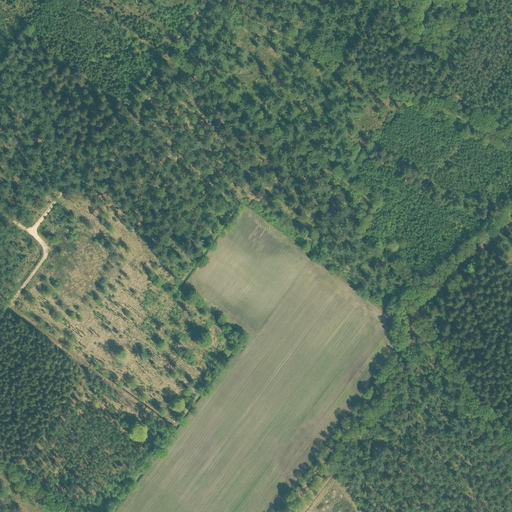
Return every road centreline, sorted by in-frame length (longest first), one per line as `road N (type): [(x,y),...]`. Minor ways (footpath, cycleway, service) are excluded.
road 1 (track): [(204,0),(511,142)]
road 2 (track): [(10,474),(87,368),(1,308)]
road 3 (track): [(28,233),(162,53)]
road 4 (track): [(285,511),(415,339)]
